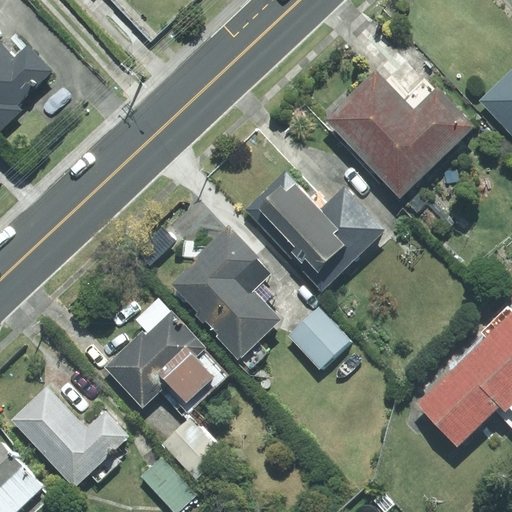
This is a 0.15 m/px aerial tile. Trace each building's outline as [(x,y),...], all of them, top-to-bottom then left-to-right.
[(0,130),(5,136),(27,115),(22,111),(56,78),(19,38),(8,49),(0,41),(0,130)] [(420,112),(382,72),(332,120),(407,200),(479,132),(441,92),(420,112)] [(511,77),(484,103),(511,134),(511,77)] [(284,169),(242,212),(327,296),(392,231),(347,186),(325,209),(284,169)] [(237,228),(173,284),(243,363),(287,324),(258,291),(277,274),(237,228)] [(148,330),(106,368),(145,411),(164,394),(186,418),(232,376),(162,300),(140,320),(148,330)] [(323,308),(291,337),(324,374),(357,345),(323,308)] [(511,318),(419,404),(460,449),(499,413),(511,427),(511,318)] [(53,389),(15,423),(77,492),(134,442),(108,413),(89,429),(53,389)] [(232,462),(194,420),(166,446),(204,487),(232,462)] [(0,511),(25,511),(49,490),(3,441),(0,444),(0,511)] [(185,511),(200,499),(165,458),(141,477),(170,511),(185,511)]
